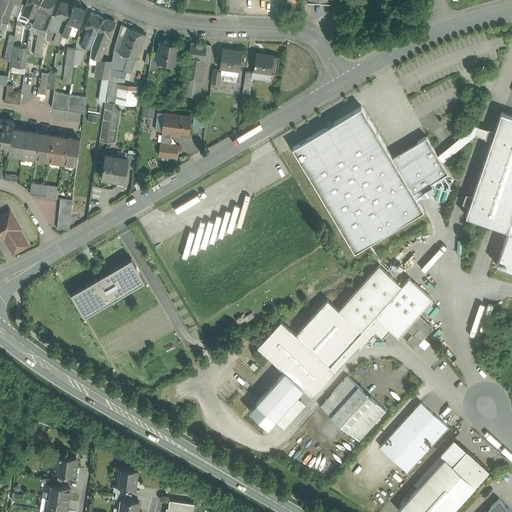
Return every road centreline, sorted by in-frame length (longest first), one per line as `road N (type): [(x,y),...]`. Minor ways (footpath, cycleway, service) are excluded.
road 1 (tertiary): [(292,511),(0,332)]
road 2 (residential): [(57,251),(343,83)]
road 3 (unclassified): [(107,0),(175,23),(295,31),(319,45),(343,83)]
road 4 (residential): [(343,83),(448,27),(511,9)]
